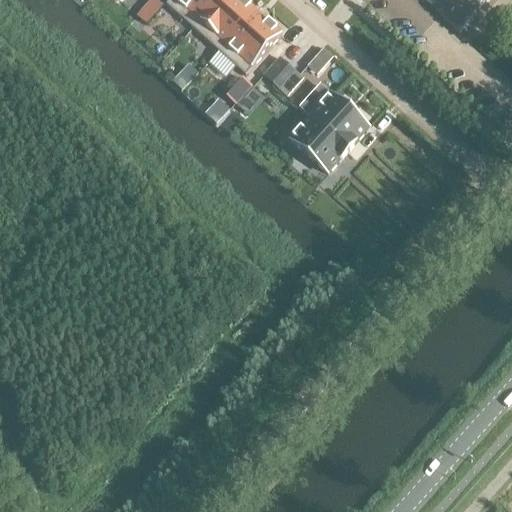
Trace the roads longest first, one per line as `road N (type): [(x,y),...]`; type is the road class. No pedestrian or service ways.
road 1 (unclassified): [(205,511),(501,182)]
road 2 (residential): [(292,0),(501,182)]
road 3 (tertiary): [(402,511),(511,389)]
